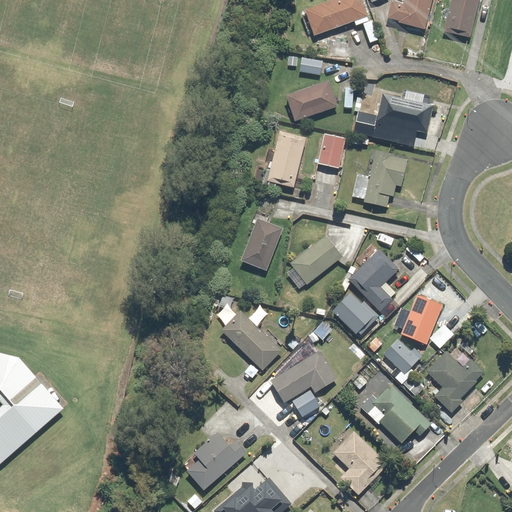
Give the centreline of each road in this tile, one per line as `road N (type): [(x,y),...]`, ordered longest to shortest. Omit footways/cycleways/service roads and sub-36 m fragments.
road 1 (residential): [(497,131),(458,176),(450,222),(464,256),(511,307)]
road 2 (unknown): [(366,58),(469,77),(482,89),(497,131),(511,113)]
road 3 (unknown): [(282,204),(453,236)]
road 4 (residential): [(406,511),(511,404)]
